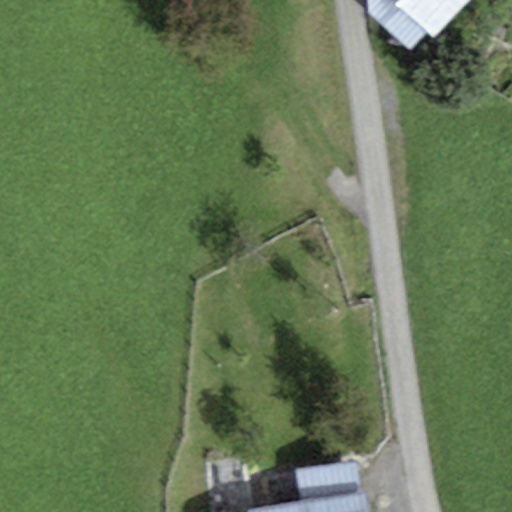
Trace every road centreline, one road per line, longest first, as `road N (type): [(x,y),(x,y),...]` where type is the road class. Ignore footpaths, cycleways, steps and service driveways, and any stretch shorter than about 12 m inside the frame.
road 1 (track): [(423,511),(369,120)]
road 2 (unclassified): [(369,120),(356,0)]
